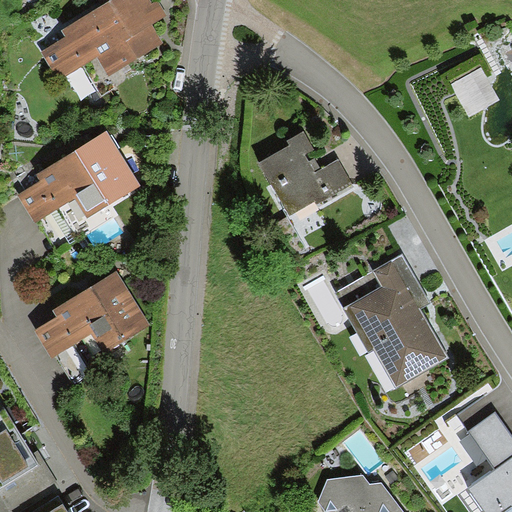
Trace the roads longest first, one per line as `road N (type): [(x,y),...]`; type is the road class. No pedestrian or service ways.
road 1 (residential): [(205,21),(162,511)]
road 2 (residential): [(511,354),(398,162),(349,100),(284,52),(205,21)]
